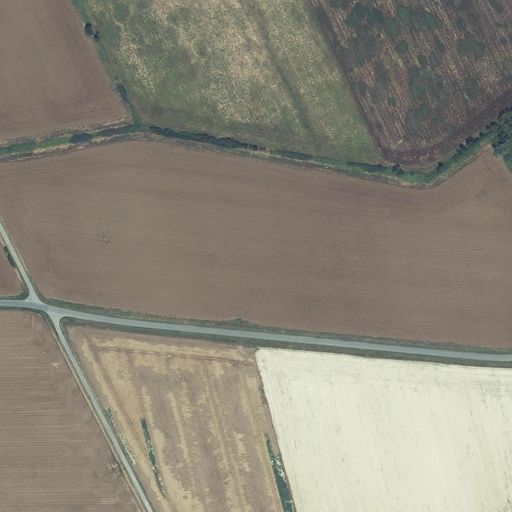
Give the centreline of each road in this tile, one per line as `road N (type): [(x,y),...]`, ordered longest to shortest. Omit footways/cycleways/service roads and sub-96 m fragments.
road 1 (tertiary): [(55,310),(511,357)]
road 2 (unclassified): [(150,511),(61,337),(55,310)]
